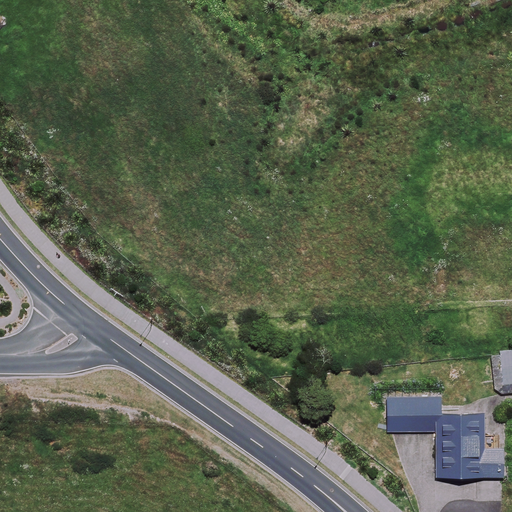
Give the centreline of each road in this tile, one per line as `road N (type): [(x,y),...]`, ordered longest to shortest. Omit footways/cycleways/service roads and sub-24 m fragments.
road 1 (tertiary): [(100,330),(347,511)]
road 2 (tertiary): [(0,235),(100,330)]
